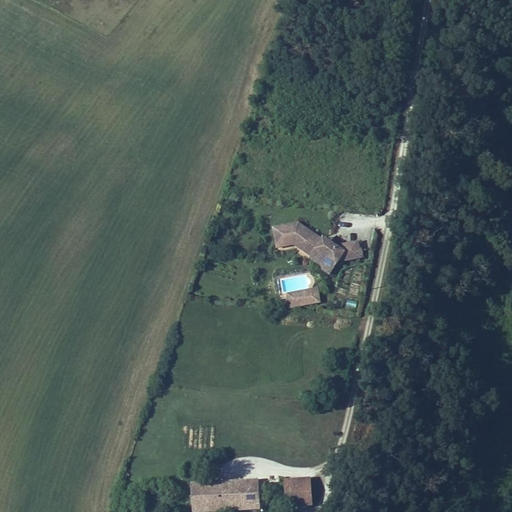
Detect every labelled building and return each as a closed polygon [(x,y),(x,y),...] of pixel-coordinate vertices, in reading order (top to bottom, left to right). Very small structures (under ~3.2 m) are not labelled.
[(297,251),(308,259),(310,263),(314,266),(320,264),(320,270),(327,275),(335,264),(359,260),(357,252),(356,253),(354,244),(331,249),(325,244),(322,245),(318,242),(300,230),(297,235),(297,234),(295,226),(274,231),(276,238),(275,239),(277,250),(285,248),(285,245),(291,244),(298,249),(297,251)] [(327,289),(320,285),(316,292),(322,296),(327,289)] [(322,296),(316,292),(312,298),(318,302),(322,296)] [(347,300),(346,306),(355,309),(357,302),(347,300)] [(311,479),(284,481),(286,509),(313,507),(311,479)] [(259,481),(191,485),(192,511),(236,511),(261,511),(259,481)]
